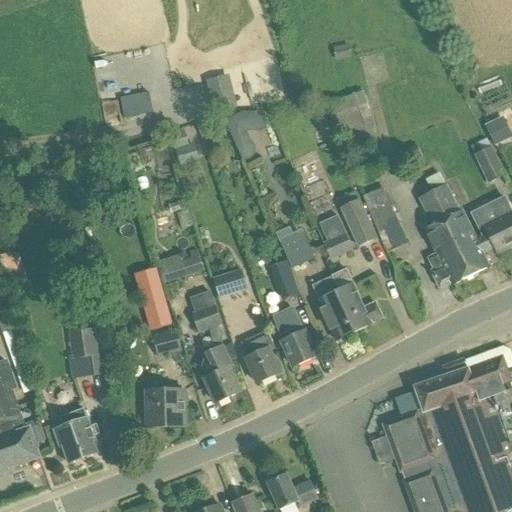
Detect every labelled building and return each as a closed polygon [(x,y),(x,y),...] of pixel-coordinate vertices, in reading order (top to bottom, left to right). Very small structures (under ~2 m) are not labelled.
[(335,49),(336,60),(350,58),(349,47),(335,49)] [(226,78),(210,82),(217,112),(233,108),(226,78)] [(329,104),(334,116),(347,155),(380,143),(375,130),(376,130),(367,104),(363,92),(329,104)] [(135,97),(121,100),(125,120),(139,117),(135,97)] [(511,136),(503,118),(487,126),(486,126),(496,146),(511,138),(511,136)] [(169,136),(173,150),(187,146),(183,132),(169,136)] [(250,142),(246,133),(232,139),(242,161),(249,161),(255,155),(255,147),(250,142)] [(402,153),(407,164),(423,157),(417,145),(402,153)] [(132,162),(140,182),(179,166),(171,146),(132,162)] [(176,153),(180,166),(198,161),(194,148),(176,153)] [(476,157),(489,183),(506,175),(493,148),(476,157)] [(443,187),(444,186),(439,175),(426,181),(432,192),(443,187)] [(446,185),(444,186),(443,187),(432,192),(418,199),(432,227),(424,231),(436,256),(428,259),(434,271),(432,272),(439,289),(450,283),(451,286),(490,267),(483,254),(494,248),(496,253),(511,245),(511,212),(505,199),(492,205),(494,208),(479,215),(478,212),(471,215),(482,237),(476,240),(462,211),(460,213),(446,185)] [(364,199),(388,253),(406,245),(382,191),(364,199)] [(336,200),(340,209),(360,200),(356,192),(336,200)] [(340,209),(358,248),(378,239),(360,200),(340,209)] [(319,222),(326,240),(342,233),(335,215),(319,222)] [(281,243),(292,268),(312,259),(301,235),(281,243)] [(324,245),(331,260),(353,250),(346,235),(324,245)] [(190,259),(181,262),(186,277),(203,272),(196,250),(188,253),(190,259)] [(179,256),(159,262),(160,265),(166,284),(186,277),(181,262),(181,261),(179,256)] [(267,269),(280,303),(299,295),(286,261),(267,269)] [(213,280),(219,299),(250,289),(244,270),(213,280)] [(331,279),(356,332),(383,320),(376,304),(364,309),(353,285),(354,285),(347,271),(331,279)] [(356,332),(331,279),(313,287),(319,301),(317,301),(336,341),(356,332)] [(139,286),(152,332),(171,326),(158,280),(139,286)] [(190,299),(195,314),(193,315),(199,333),(222,326),(210,292),(190,299)] [(282,343),(294,368),(315,358),(304,333),(303,333),(292,309),(273,318),(283,343),(282,343)] [(0,316),(0,325),(3,334),(12,331),(6,314),(0,316)] [(241,342),(249,359),(246,360),(257,385),(279,376),(268,350),(273,348),(265,331),(241,342)] [(70,360),(73,380),(102,376),(97,332),(72,335),(75,360),(70,360)] [(154,337),(158,357),(182,351),(177,332),(154,337)] [(382,424),(412,511),(511,511),(511,386),(506,370),(511,368),(511,355),(511,351),(503,348),(464,361),(464,360),(449,365),(445,373),(447,377),(415,388),(423,410),(382,424)] [(223,349),(207,356),(216,375),(205,380),(216,404),(239,394),(228,370),(231,368),(223,349)] [(0,479),(9,476),(8,474),(13,473),(12,469),(40,459),(34,444),(29,429),(25,430),(13,395),(18,394),(9,367),(0,369),(0,479)] [(148,394),(148,428),(186,428),(185,393),(148,394)] [(55,432),(60,448),(63,447),(69,465),(98,455),(92,440),(95,439),(88,420),(84,410),(60,419),(63,429),(55,432)] [(29,429),(34,444),(44,441),(39,426),(29,429)] [(267,484),(279,511),(298,503),(299,507),(318,499),(311,482),(293,490),(287,475),(267,484)] [(258,511),(252,496),(231,504),(234,511),(258,511)]
